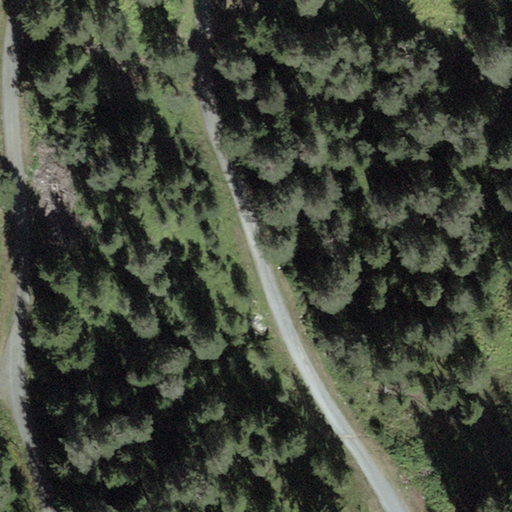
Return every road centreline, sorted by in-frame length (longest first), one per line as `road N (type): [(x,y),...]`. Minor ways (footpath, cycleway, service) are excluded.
road 1 (track): [(212,0),(236,169),(318,385),(392,511)]
road 2 (track): [(65,511),(45,424),(63,213),(41,81),(58,0)]
